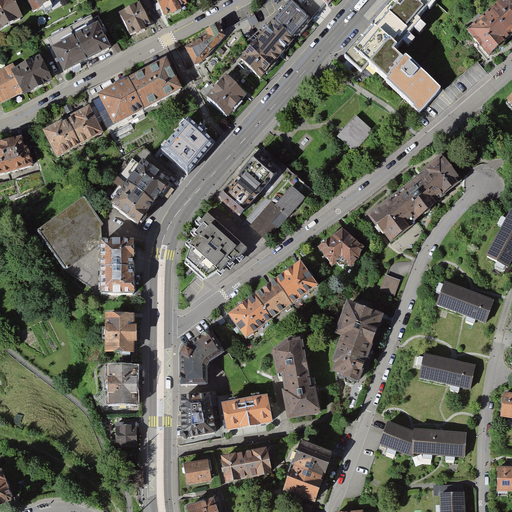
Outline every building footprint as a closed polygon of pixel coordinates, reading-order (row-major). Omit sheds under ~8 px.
[(0,0),(0,31),(22,19),(11,0),(0,0)] [(28,0),(35,11),(55,0),(28,0)] [(156,0),(167,20),(189,8),(184,0),(156,0)] [(312,18),(293,0),(290,0),(273,19),(294,38),(312,18)] [(326,3),(322,0),(293,0),(312,18),(326,3)] [(392,0),(363,34),(345,55),(363,71),(368,65),(424,112),(443,90),(403,56),(400,59),(390,50),(432,0),(392,0)] [(511,10),(502,0),(491,0),(456,35),(481,60),(511,30),(511,10)] [(119,13),(132,36),(152,25),(139,2),(119,13)] [(70,26),(87,62),(110,50),(91,15),(70,26)] [(273,19),(241,60),(261,79),(294,38),(273,19)] [(207,34),(183,45),(194,65),(205,58),(227,33),(219,22),(205,29),(207,34)] [(87,62),(70,26),(47,38),(65,73),(87,62)] [(117,43),(113,45),(117,54),(122,51),(117,43)] [(16,67),(13,68),(23,90),(25,94),(53,80),(40,55),(16,67)] [(158,61),(120,82),(138,114),(176,93),(158,61)] [(0,104),(23,90),(13,68),(16,67),(14,63),(0,70),(0,104)] [(226,76),(206,99),(226,116),(246,93),(226,76)] [(138,114),(120,82),(90,100),(108,131),(138,114)] [(511,91),(500,104),(511,115),(511,91)] [(80,107),(56,121),(73,149),(97,135),(80,107)] [(356,117),(337,138),(354,153),(373,132),(356,117)] [(184,118),(159,150),(189,174),(215,142),(184,118)] [(56,121),(33,135),(50,163),(73,149),(56,121)] [(0,176),(29,168),(25,156),(20,157),(14,139),(0,143),(0,176)] [(441,154),(368,214),(392,242),(410,228),(406,222),(414,216),(418,221),(463,181),(441,154)] [(255,155),(237,177),(258,195),(277,173),(255,155)] [(172,182),(143,159),(127,181),(155,202),(172,182)] [(258,195),(237,177),(218,197),(240,216),(258,195)] [(155,202),(127,181),(110,206),(139,225),(155,202)] [(250,226),(268,241),(306,198),(292,186),(275,205),(270,201),(250,226)] [(102,223),(85,200),(38,234),(66,270),(100,245),(100,240),(100,238),(102,238),(102,223)] [(511,263),(511,210),(509,208),(485,256),(509,268),(511,263)] [(240,246),(208,217),(186,240),(185,259),(202,275),(215,273),(240,246)] [(366,247),(343,227),(317,247),(334,266),(343,257),(353,266),(361,254),(366,247)] [(100,245),(101,266),(135,265),(134,239),(100,240),(100,245)] [(228,314),(246,340),(319,285),(301,261),(228,314)] [(135,265),(101,266),(101,296),(135,294),(135,265)] [(400,281),(384,276),(379,293),(395,298),(400,281)] [(494,299),(445,281),(435,305),(486,324),(494,299)] [(359,382),(384,314),(347,300),(334,333),(341,336),(331,363),(333,363),(331,372),(359,382)] [(125,314),(92,316),(93,357),(125,355),(125,314)] [(179,385),(207,384),(206,366),(209,362),(224,353),(209,330),(184,345),(180,354),(179,385)] [(289,338),(271,350),(275,374),(278,374),(286,420),(322,413),(316,386),(311,387),(303,337),(289,338)] [(475,365),(423,354),(418,378),(470,389),(475,365)] [(130,370),(96,371),(97,409),(131,409),(130,370)] [(511,394),(500,393),(497,419),(511,420),(511,394)] [(267,394),(222,403),(227,431),(274,421),(267,394)] [(184,439),(216,433),(210,395),(180,396),(184,439)] [(137,425),(112,426),(112,449),(138,448),(137,425)] [(412,437),(385,428),(377,451),(410,464),(410,461),(464,465),(465,440),(412,437)] [(315,501),(333,451),(301,440),(283,490),(315,501)] [(268,446),(221,455),(226,483),(273,474),(268,446)] [(208,459),(183,464),(187,486),(212,481),(208,459)] [(511,468),(493,469),(493,493),(511,493),(511,468)] [(439,498),(440,511),(464,511),(464,496),(439,498)] [(214,497),(186,507),(187,511),(219,511),(217,506),(214,497)]
